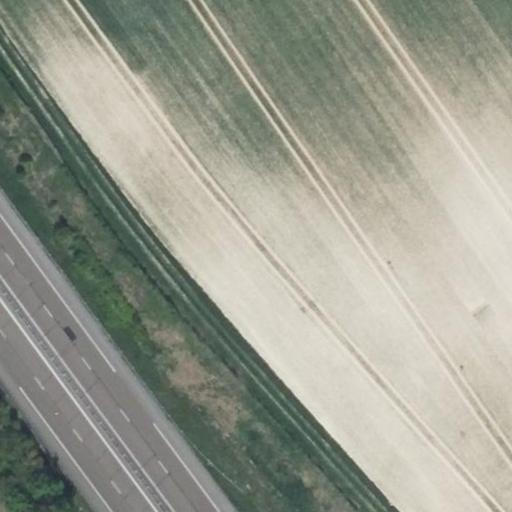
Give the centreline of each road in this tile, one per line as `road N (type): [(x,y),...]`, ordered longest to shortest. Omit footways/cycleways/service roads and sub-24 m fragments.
road 1 (track): [(0,40),(147,253),(386,511)]
road 2 (motorway): [(209,511),(0,227)]
road 3 (motorway): [(0,311),(145,511)]
